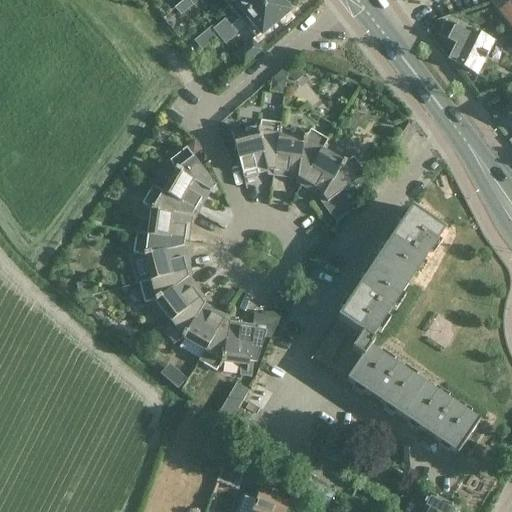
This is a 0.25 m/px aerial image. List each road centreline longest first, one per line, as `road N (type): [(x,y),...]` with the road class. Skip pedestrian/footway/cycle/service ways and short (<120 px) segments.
road 1 (residential): [(457,480),(303,383),(302,347),(447,119)]
road 2 (residential): [(246,224),(198,125),(314,31)]
road 3 (residential): [(238,232),(231,253),(242,274),(263,282),(284,274),(294,253),(288,231),(268,220),(246,224)]
road 4 (primary): [(447,119),(355,0)]
